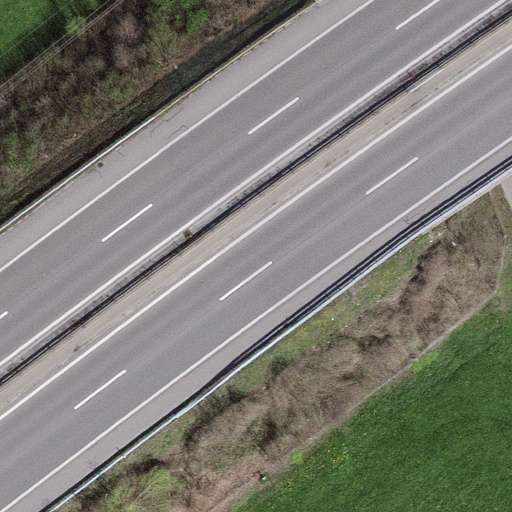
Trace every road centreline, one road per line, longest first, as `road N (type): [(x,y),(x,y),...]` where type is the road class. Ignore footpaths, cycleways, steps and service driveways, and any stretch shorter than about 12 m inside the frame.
road 1 (motorway): [(0,470),(511,95)]
road 2 (motorway): [(435,0),(0,315)]
road 3 (residential): [(452,0),(511,137)]
